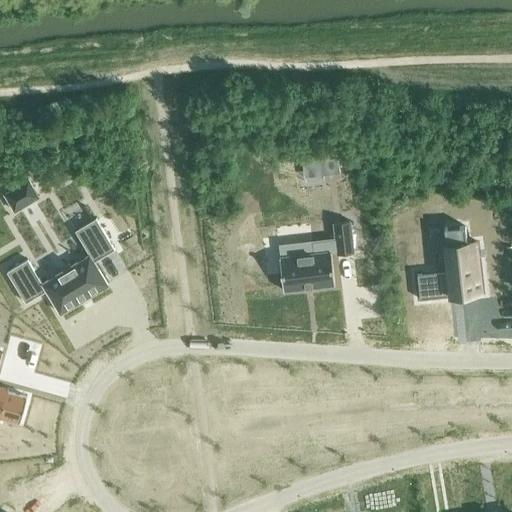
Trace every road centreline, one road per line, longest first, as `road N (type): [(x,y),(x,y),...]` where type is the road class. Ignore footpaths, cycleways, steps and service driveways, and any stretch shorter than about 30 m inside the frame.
road 1 (residential): [(511,361),(192,348),(128,365),(91,406),(83,432),(91,485),(118,511)]
road 2 (residential): [(254,511),(416,457),(511,442)]
